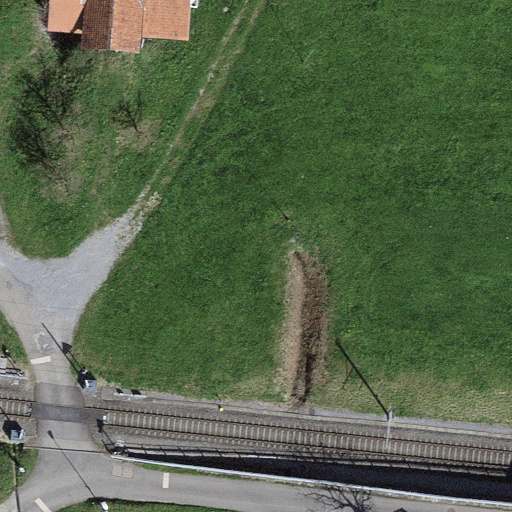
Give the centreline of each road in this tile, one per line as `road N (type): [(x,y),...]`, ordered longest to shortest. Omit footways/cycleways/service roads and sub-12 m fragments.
road 1 (unclassified): [(63,483),(378,511)]
road 2 (track): [(0,274),(42,332),(63,413),(63,483),(29,511)]
